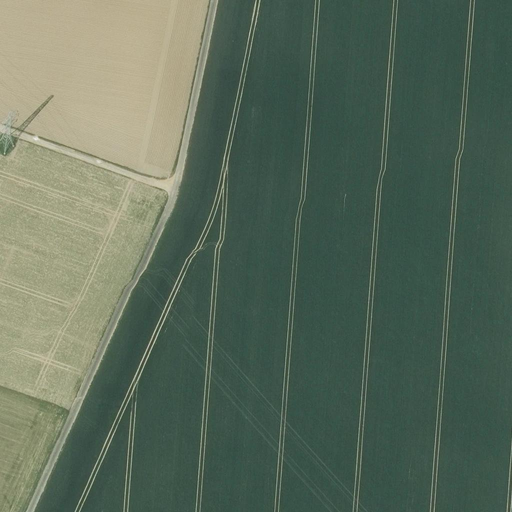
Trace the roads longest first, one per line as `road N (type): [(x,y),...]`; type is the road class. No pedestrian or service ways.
road 1 (track): [(33,511),(173,189),(211,0)]
road 2 (track): [(0,129),(173,189)]
